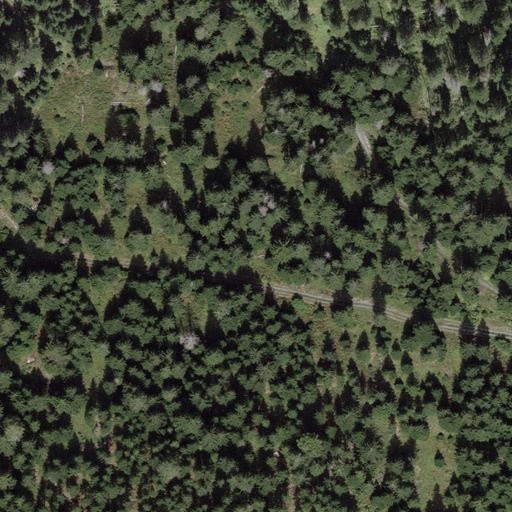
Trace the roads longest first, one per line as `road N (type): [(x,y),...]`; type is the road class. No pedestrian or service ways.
road 1 (track): [(0,244),(511,336)]
road 2 (track): [(208,0),(314,69),(415,227),(511,304)]
